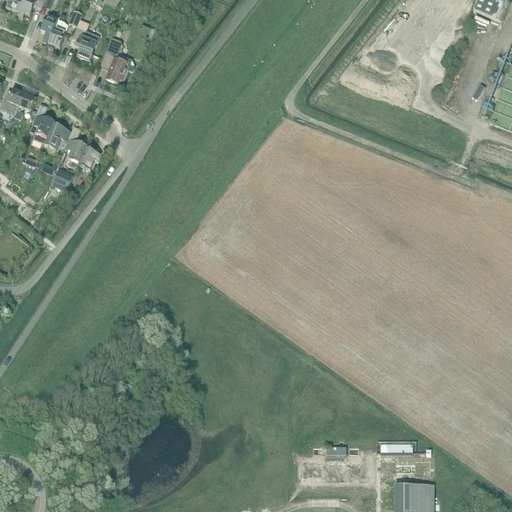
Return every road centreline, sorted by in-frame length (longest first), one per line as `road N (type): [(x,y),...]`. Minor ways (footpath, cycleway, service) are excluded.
road 1 (unclassified): [(0,372),(139,155)]
road 2 (residential): [(0,292),(29,287),(139,155)]
road 3 (unclassified): [(139,155),(255,0)]
road 4 (residential): [(0,47),(139,155)]
